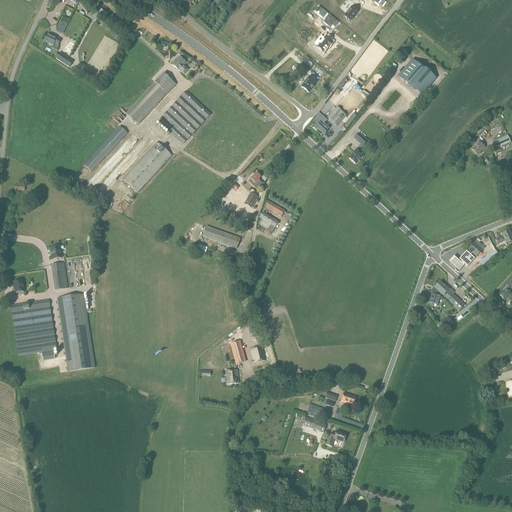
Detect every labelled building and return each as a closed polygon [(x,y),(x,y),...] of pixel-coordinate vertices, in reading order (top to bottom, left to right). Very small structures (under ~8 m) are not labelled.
[(354,7),(347,17),(353,22),(360,13),(359,11),(360,9),(357,7),(356,9),(354,7)] [(323,10),(318,15),(323,19),(327,13),(323,10)] [(329,15),(323,22),(330,28),(332,26),(335,28),(339,23),(329,15)] [(297,37),(296,39),(301,42),(307,31),(303,29),(302,31),(298,29),(295,35),(297,37)] [(54,44),(58,46),(61,40),(57,38),(57,39),(47,35),(44,42),(53,46),(54,44)] [(318,41),(315,44),(318,46),(317,47),(322,52),(327,46),(328,46),(331,42),(330,42),(331,41),(325,37),(322,41),(320,43),(318,41)] [(81,51),(78,56),(86,60),(85,63),(82,61),(80,65),(86,68),(94,51),(91,50),(92,48),(89,47),(88,50),(86,49),(84,52),(81,51)] [(73,62),(59,53),(56,59),(69,68),(73,62)] [(182,73),(182,72),(184,74),(188,70),(184,66),(186,63),(180,57),(172,65),(179,71),(182,73)] [(399,76),(414,90),(415,89),(422,95),(435,79),(419,65),(418,66),(412,61),(399,76)] [(323,73),(311,63),(307,68),(319,78),(323,73)] [(155,65),(145,75),(149,78),(159,69),(155,65)] [(176,85),(164,73),(155,83),(155,82),(154,83),(154,84),(126,114),(139,125),(176,85)] [(309,93),(317,82),(310,77),(301,87),(309,93)] [(382,131),(408,99),(401,94),(402,93),(398,90),(397,90),(391,85),(389,88),(387,86),(366,110),(376,118),(372,122),(382,131)] [(183,145),(211,115),(186,91),(158,122),(183,145)] [(336,125),(341,130),(354,119),(339,103),(326,115),(329,119),(328,120),(334,127),(336,125)] [(318,129),(324,135),(330,128),(321,119),(314,126),(318,130),(318,129)] [(488,127),(484,123),(472,134),(476,138),(488,127)] [(489,132),(493,137),(503,131),(499,125),(489,132)] [(91,173),(128,134),(120,126),(84,165),(91,173)] [(501,146),(511,143),(508,135),(494,141),(497,150),(502,148),(501,146)] [(468,145),(474,139),(470,136),(465,142),(468,145)] [(471,149),(477,156),(481,152),(483,154),(485,152),(483,150),(485,148),(479,141),(471,149)] [(137,193),(172,156),(157,143),(123,180),(137,193)] [(511,147),(498,154),(501,161),(511,156),(511,147)] [(360,153),(356,150),(354,153),(349,158),(356,164),(363,156),(363,155),(363,154),(361,152),(360,152),(360,153)] [(487,164),(490,161),(483,154),(481,157),(487,164)] [(502,174),(511,171),(509,159),(499,162),(502,174)] [(258,191),(263,184),(259,180),(261,178),(256,173),(251,179),(248,182),(258,191)] [(244,205),(251,208),(257,198),(250,194),(244,205)] [(285,211),(269,202),(265,208),(281,218),(285,211)] [(275,229),(279,223),(262,213),(259,219),(261,220),(258,224),(272,232),(275,229)] [(241,239),(207,227),(203,238),(237,250),(241,239)] [(491,231),(484,233),(488,246),(495,244),(491,231)] [(505,240),(506,244),(511,241),(511,236),(510,232),(503,234),(504,238),(502,239),(502,237),(497,240),(498,244),(503,242),(503,241),(505,240)] [(485,248),(476,241),(466,252),(459,260),(467,267),(474,259),(471,256),(472,255),(476,258),(485,248)] [(62,259),(60,246),(50,248),(52,260),(62,259)] [(477,263),(480,267),(496,256),(494,251),(477,263)] [(511,254),(510,252),(496,262),(500,268),(507,263),(508,264),(511,261),(511,254)] [(459,272),(464,266),(454,257),(449,262),(459,272)] [(68,289),(64,264),(52,266),(56,290),(68,289)] [(492,275),(485,282),(490,286),(497,279),(492,275)] [(503,275),(496,283),(499,286),(507,278),(503,275)] [(505,288),(499,295),(505,300),(511,294),(509,292),(511,289),(511,280),(511,281),(505,288)] [(24,292),(23,281),(13,282),(15,293),(24,292)] [(435,289),(441,295),(443,296),(445,297),(444,298),(446,300),(444,302),(447,304),(449,303),(459,311),(465,305),(450,291),(450,292),(448,290),(449,290),(440,282),(435,288),(435,289)] [(493,290),(489,294),(491,295),(498,288),(494,284),(491,288),(493,290)] [(440,297),(441,295),(435,289),(432,294),(440,297)] [(440,297),(432,294),(429,302),(438,305),(440,297)] [(84,295),(57,299),(68,372),(95,368),(84,295)] [(57,350),(49,300),(11,305),(18,356),(57,350)] [(444,328),(452,322),(448,317),(440,324),(444,328)] [(248,327),(250,335),(257,333),(255,326),(248,327)] [(236,364),(245,362),(240,342),(231,345),(236,364)] [(255,364),(266,361),(262,346),(250,349),(254,361),(254,360),(255,364)] [(42,353),(43,361),(55,360),(53,351),(42,353)] [(497,356),(488,358),(489,365),(496,364),(496,365),(499,365),(498,363),(506,362),(505,356),(498,358),(497,356)] [(227,380),(227,384),(238,384),(238,380),(238,371),(226,370),(226,380),(227,380)] [(341,401),(346,403),(354,406),(357,398),(347,395),(344,393),(341,401)] [(328,420),(331,412),(310,404),(307,413),(328,420)] [(324,433),(327,424),(306,417),(303,426),(324,433)] [(331,447),(334,439),(344,443),(346,435),(336,432),(335,436),(331,435),(330,438),(329,437),(326,445),(331,447)]
